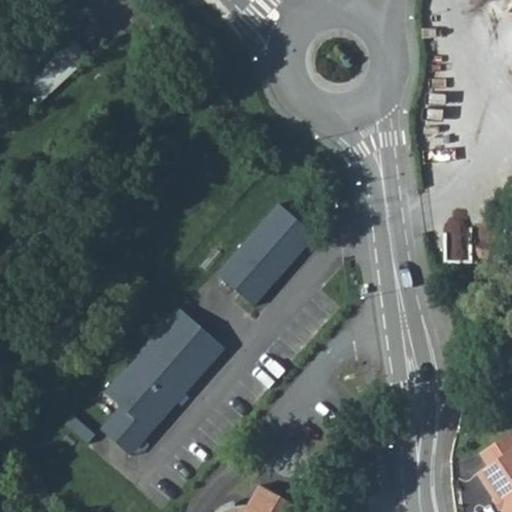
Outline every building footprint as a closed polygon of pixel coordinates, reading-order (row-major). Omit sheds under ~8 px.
[(122,0),(118,0),(85,33),(102,51),(138,16),(122,0)] [(90,60),(74,44),(22,95),(37,111),(90,60)] [(279,205),(217,274),(254,308),(317,239),(279,205)] [(178,311),(105,394),(121,409),(150,435),(225,352),(178,311)] [(150,435),(121,409),(102,431),(130,456),(150,435)] [(511,511),(511,441),(508,437),(480,455),(488,467),(477,474),(501,511),(511,511)] [(299,511),(302,508),(260,484),(248,504),(236,505),(223,511),(299,511)]
